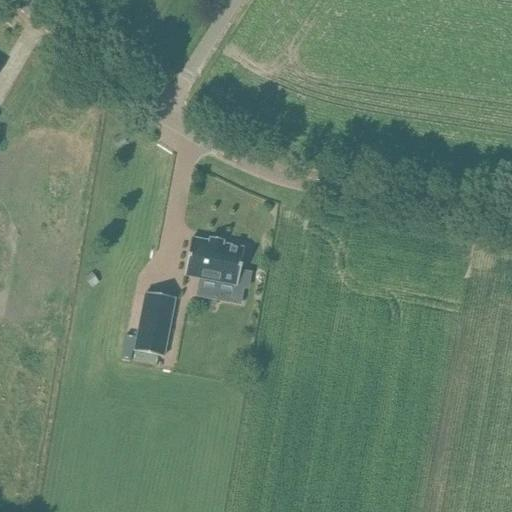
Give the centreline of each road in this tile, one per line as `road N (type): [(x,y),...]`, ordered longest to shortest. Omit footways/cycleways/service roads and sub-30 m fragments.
road 1 (unclassified): [(511,223),(318,188),(246,164),(166,114)]
road 2 (unclassified): [(166,114),(13,0)]
road 3 (residential): [(166,114),(242,0)]
